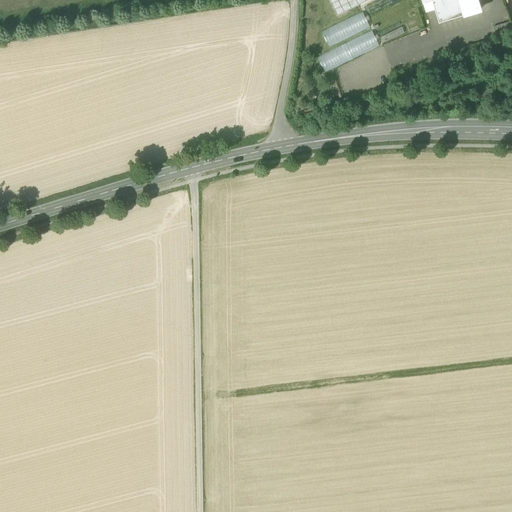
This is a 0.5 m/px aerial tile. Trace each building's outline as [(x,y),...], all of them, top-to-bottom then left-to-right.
[(328,0),(337,17),(371,0),(328,0)] [(439,0),(433,2),(440,24),(479,12),(475,0),(439,0)] [(322,32),(330,47),(370,28),(363,13),(322,32)] [(494,28),(497,39),(511,34),(511,26),(511,22),(494,28)] [(372,32),(318,58),(325,73),(379,46),(372,32)]
